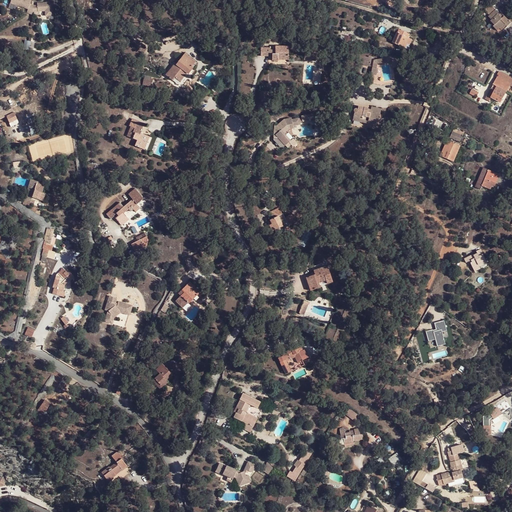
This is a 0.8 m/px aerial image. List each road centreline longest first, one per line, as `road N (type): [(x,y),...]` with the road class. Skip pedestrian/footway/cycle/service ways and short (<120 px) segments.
road 1 (unclassified): [(68,0),(86,68),(74,137),(92,242),(169,284),(127,369),(127,404)]
road 2 (residential): [(173,469),(250,300),(250,268),(224,177),(234,126)]
road 3 (track): [(431,437),(376,397),(448,235),(435,217),(393,195)]
road 4 (track): [(404,168),(363,251),(401,345)]
road 5 (residential): [(511,386),(431,437),(395,511)]
road 6 (residential): [(127,404),(0,336)]
road 7 (residential): [(457,46),(404,168)]
